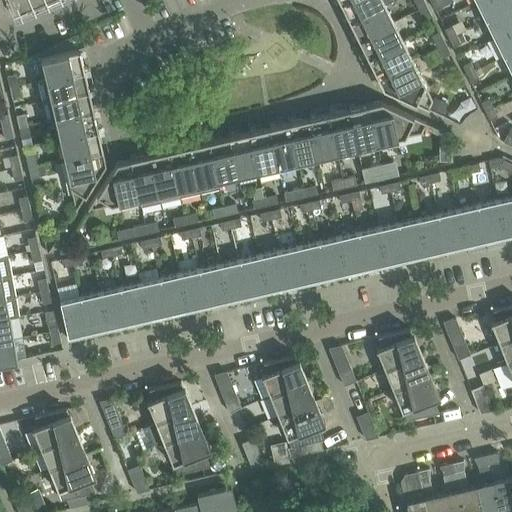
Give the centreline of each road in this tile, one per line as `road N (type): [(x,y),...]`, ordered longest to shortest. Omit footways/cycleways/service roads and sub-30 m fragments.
road 1 (residential): [(0,403),(511,286)]
road 2 (residential): [(146,44),(110,69),(103,87),(108,118),(129,142),(324,100),(350,64),(319,0)]
road 3 (residential): [(383,511),(379,472),(403,450),(511,425)]
